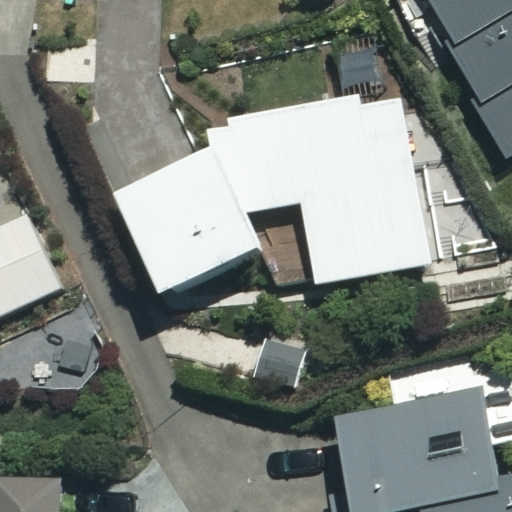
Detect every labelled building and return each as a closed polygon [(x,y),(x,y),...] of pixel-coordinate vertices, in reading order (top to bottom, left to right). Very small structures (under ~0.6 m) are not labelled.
[(511,0),(421,0),(499,158),(511,152),(511,0)] [(432,264),(391,91),(204,137),(210,165),(117,187),(142,294),(259,265),(248,217),(296,206),(317,292),(432,264)] [(0,318),(60,293),(29,219),(0,231),(0,318)] [(495,485),(475,394),(328,427),(346,511),(511,511),(511,484),(511,481),(495,485)] [(58,511),(58,490),(0,488),(0,511),(58,511)]
